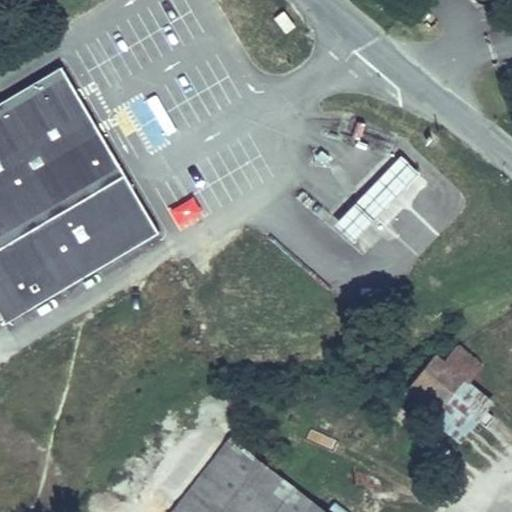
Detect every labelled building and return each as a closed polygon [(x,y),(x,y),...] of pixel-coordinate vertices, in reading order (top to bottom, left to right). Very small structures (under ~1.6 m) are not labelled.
[(0,100),(39,81),(31,65),(0,81),(0,100)] [(163,247),(68,80),(0,118),(0,319),(8,335),(163,247)] [(421,175),(403,158),(336,225),(355,243),(421,175)] [(511,387),(511,333),(499,349),(509,357),(502,366),(511,374),(511,387),(511,388),(511,387)] [(509,357),(499,349),(492,358),(502,366),(509,357)] [(455,404),(469,386),(438,362),(424,382),(455,404)] [(424,382),(410,371),(377,416),(436,463),(466,425),(451,409),(455,404),(424,382)] [(326,511),(233,433),(164,511),(326,511)]
